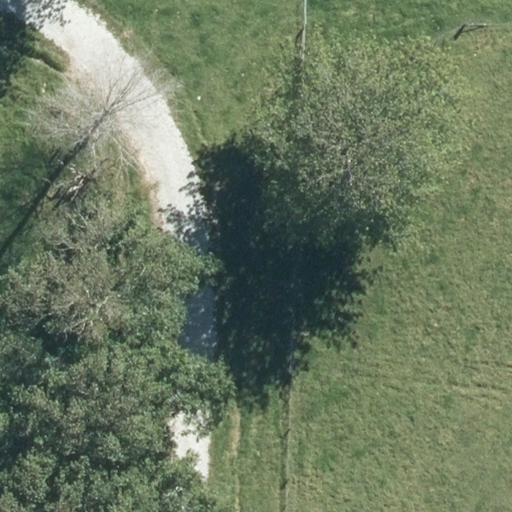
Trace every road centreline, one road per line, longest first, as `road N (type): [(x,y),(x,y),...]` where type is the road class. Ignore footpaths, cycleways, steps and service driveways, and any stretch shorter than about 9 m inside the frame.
road 1 (track): [(174,511),(177,407),(148,196),(103,102),(23,37)]
road 2 (track): [(23,37),(511,12)]
